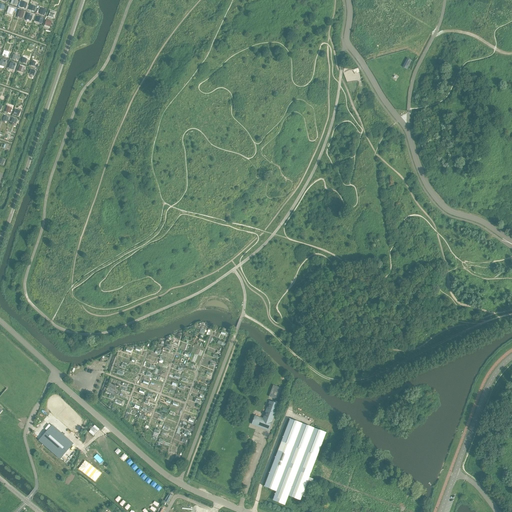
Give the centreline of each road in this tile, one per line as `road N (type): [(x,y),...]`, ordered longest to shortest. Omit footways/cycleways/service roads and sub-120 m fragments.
road 1 (unknown): [(81,302),(104,315),(155,298),(221,268),(273,221),(325,134),(335,0)]
road 2 (unknown): [(329,30),(369,141),(435,229),(452,295),(478,309),(511,310)]
road 3 (unknown): [(200,0),(159,51),(116,135),(72,289)]
road 4 (unknown): [(494,313),(407,351),(330,356),(274,323),(231,261)]
road 5 (unclassified): [(243,511),(167,477),(0,320)]
road 6 (track): [(481,322),(346,381),(319,374),(242,314)]
road 7 (unclassified): [(441,511),(487,386),(511,356)]
road 8 (unknown): [(183,485),(235,335)]
